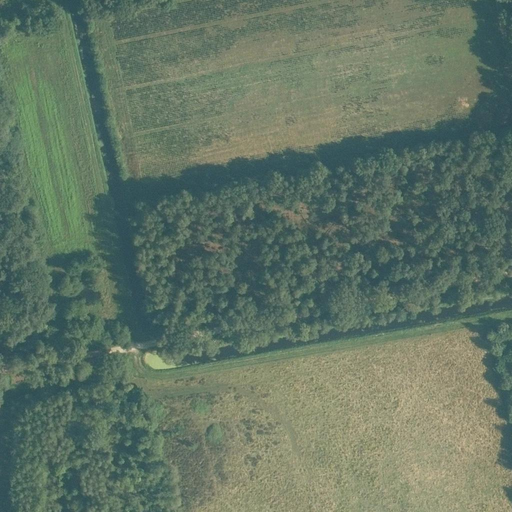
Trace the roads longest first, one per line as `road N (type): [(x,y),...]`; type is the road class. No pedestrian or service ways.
road 1 (track): [(511,273),(0,369)]
road 2 (track): [(133,344),(141,368),(156,376),(511,314)]
road 3 (track): [(133,344),(57,0)]
